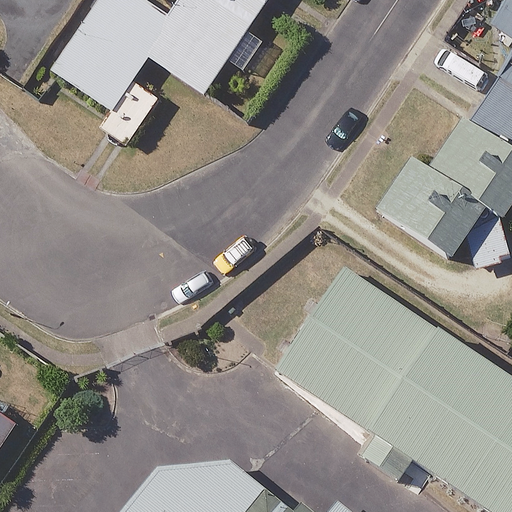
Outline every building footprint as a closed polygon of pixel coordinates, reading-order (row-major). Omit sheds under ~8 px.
[(270,0),(180,0),(167,20),(137,0),(101,0),(51,76),(110,115),(98,132),(126,151),(158,104),(131,86),(147,62),(204,100),(270,0)] [(511,59),(504,71),(511,78),(511,0),(505,0),(486,27),(511,45),(511,59)] [(511,145),(511,78),(504,71),(430,174),(414,162),(376,214),(447,264),(467,236),(475,272),(511,264),(502,221),(511,206),(511,160),(505,156),(511,145)] [(511,511),(511,386),(346,275),(273,384),(463,511),(511,511)] [(0,451),(12,433),(0,425),(0,451)] [(300,511),(284,511),(234,472),(160,474),(128,511),(305,511),(303,510),(300,511)]
